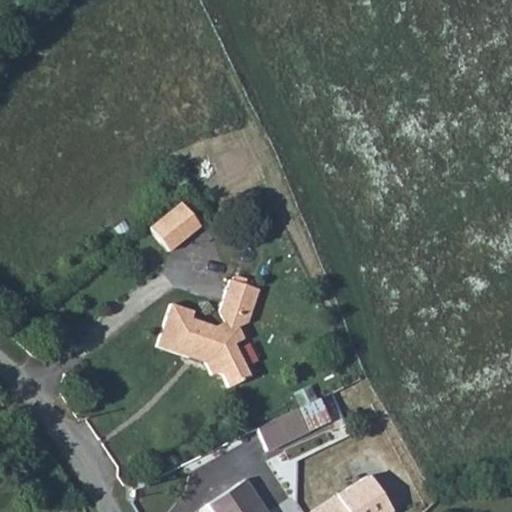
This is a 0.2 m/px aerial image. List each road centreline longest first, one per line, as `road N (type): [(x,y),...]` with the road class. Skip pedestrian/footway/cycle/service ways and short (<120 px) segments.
road 1 (track): [(256,247),(273,187),(183,0)]
road 2 (unclassified): [(0,364),(30,394),(109,511)]
